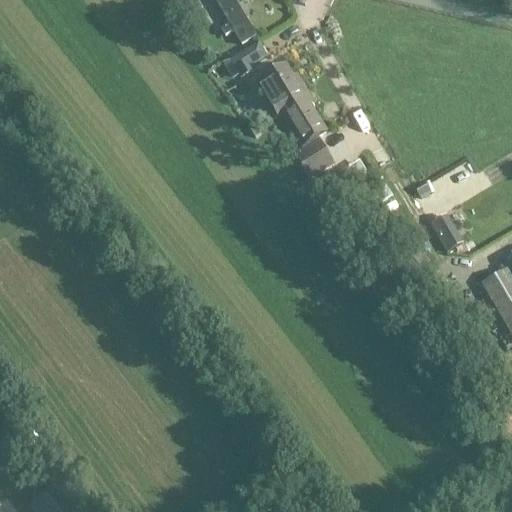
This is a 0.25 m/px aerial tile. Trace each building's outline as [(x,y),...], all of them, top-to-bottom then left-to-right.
[(225,40),(235,34),(242,47),(256,39),(233,0),(214,0),(230,27),(221,33),(225,40)] [(260,47),(230,64),(231,64),(222,69),(226,75),(235,71),(242,82),(256,74),(253,69),(268,61),(260,47)] [(263,84),(304,150),(327,136),(287,69),(263,84)] [(336,169),(319,142),(294,158),(311,185),(336,169)] [(368,217),(393,198),(385,188),(380,192),(369,177),(347,193),(359,209),(361,207),(368,217)] [(425,185),(415,191),(419,199),(430,193),(425,185)] [(328,186),(315,194),(325,209),(338,201),(328,186)] [(433,228),(449,255),(464,245),(448,219),(433,228)] [(386,245),(453,340),(474,326),(440,275),(438,277),(405,231),(386,245)] [(511,276),(509,272),(481,289),(511,341),(511,276)] [(511,354),(486,370),(509,407),(511,404),(511,354)] [(16,480),(36,504),(32,507),(35,511),(76,511),(57,487),(52,491),(33,468),(16,480)]
